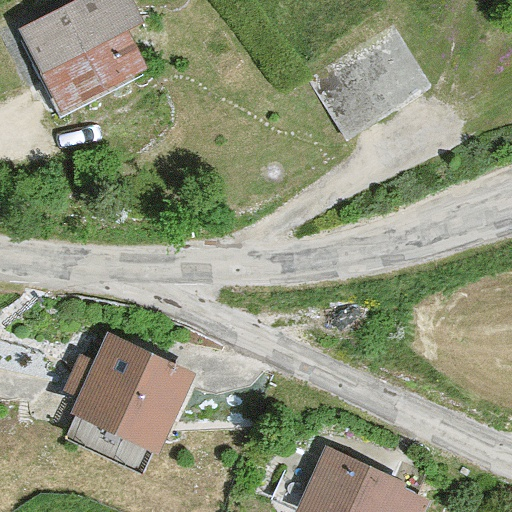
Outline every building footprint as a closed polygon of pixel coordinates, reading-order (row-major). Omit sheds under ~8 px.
[(138,0),(115,0),(45,39),(79,102),(148,64),(132,35),(152,24),(138,0)] [(433,63),(392,7),(314,63),(354,119),(433,63)] [(188,376),(119,330),(102,355),(90,346),(80,360),(93,368),(160,415),(188,376)] [(93,368),(81,385),(148,431),(160,415),(93,368)] [(331,458),(313,503),(332,511),(375,511),(386,485),(331,458)]
